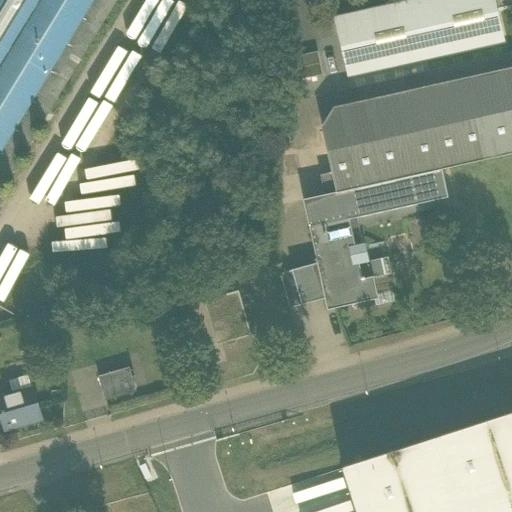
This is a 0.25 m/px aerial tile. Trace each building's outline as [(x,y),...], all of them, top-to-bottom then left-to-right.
[(0,192),(117,0),(93,0),(0,153),(0,192)] [(0,0),(0,153),(93,0),(0,0)] [(415,0),(335,18),(348,78),(505,43),(498,11),(495,0),(415,0)] [(511,0),(495,0),(498,11),(511,7),(511,0)] [(511,68),(474,77),(493,159),(511,154),(511,68)] [(321,176),(325,196),(442,170),(493,159),(474,77),(334,108),(322,127),(332,173),(321,176)] [(151,107),(261,176),(278,149),(273,145),(168,80),(151,107)] [(449,198),(442,170),(325,196),(303,200),(310,229),(350,220),(449,198)] [(363,279),(371,278),(360,226),(450,205),(449,198),(350,220),(363,279)] [(326,299),(328,310),(379,299),(374,277),(371,278),(363,279),(350,220),(310,229),(318,263),(326,299)] [(293,270),(303,305),(326,299),(318,263),(293,270)] [(280,274),(290,309),(303,305),(293,270),(280,274)] [(204,301),(217,346),(252,336),(239,291),(204,301)] [(99,377),(105,400),(136,392),(129,368),(99,377)] [(9,381),(13,395),(32,389),(28,375),(9,381)] [(41,419),(32,389),(13,395),(0,398),(0,409),(6,429),(41,419)] [(511,511),(511,414),(343,469),(356,511),(511,511)]
